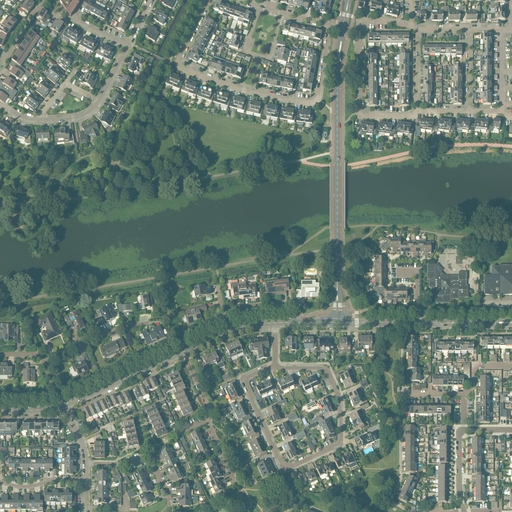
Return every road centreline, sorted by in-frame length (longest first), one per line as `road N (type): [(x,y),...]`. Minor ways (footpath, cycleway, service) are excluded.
road 1 (residential): [(329,25),(315,103),(270,98),(177,65),(208,0)]
road 2 (tertiary): [(337,322),(343,28)]
road 3 (residential): [(325,369),(338,400),(339,445),(283,469),(242,381),(275,369)]
road 4 (residential): [(416,111),(364,116),(357,109),(358,22),(411,27)]
road 5 (tertiary): [(62,405),(182,352)]
road 6 (residential): [(281,13),(270,60),(244,53),(259,7)]
